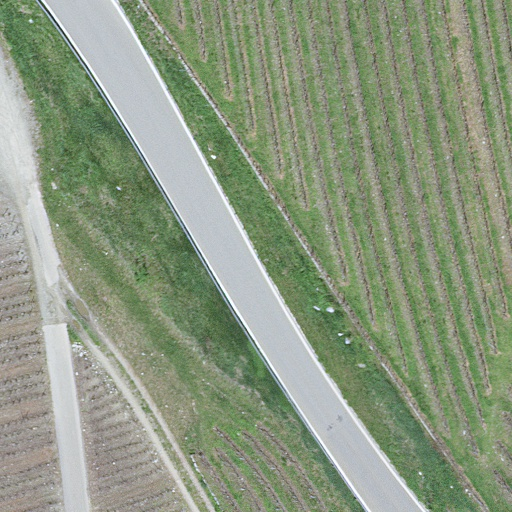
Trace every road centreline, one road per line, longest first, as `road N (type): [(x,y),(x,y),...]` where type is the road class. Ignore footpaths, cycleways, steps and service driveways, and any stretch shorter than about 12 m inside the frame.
road 1 (tertiary): [(70,0),(358,473),(391,511)]
road 2 (track): [(203,511),(126,378),(45,264)]
road 3 (track): [(45,264),(77,511)]
